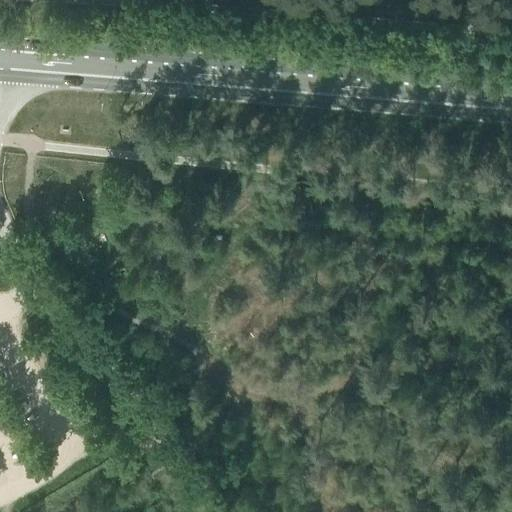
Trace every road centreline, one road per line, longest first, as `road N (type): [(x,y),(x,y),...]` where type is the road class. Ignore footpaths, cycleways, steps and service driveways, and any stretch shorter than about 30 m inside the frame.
road 1 (primary): [(511,104),(0,64)]
road 2 (unclassified): [(214,511),(0,222)]
